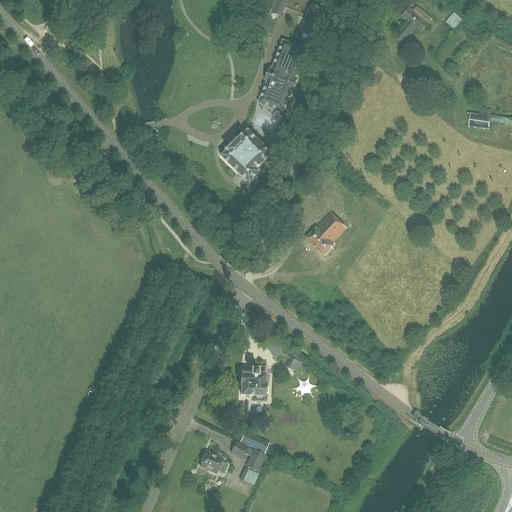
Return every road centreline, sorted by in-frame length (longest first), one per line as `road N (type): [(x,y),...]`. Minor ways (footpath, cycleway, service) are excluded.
road 1 (tertiary): [(241,281),(182,226),(0,14)]
road 2 (track): [(74,511),(189,253)]
road 3 (tertiary): [(461,445),(414,418),(241,281)]
road 4 (unclassified): [(144,511),(241,281)]
